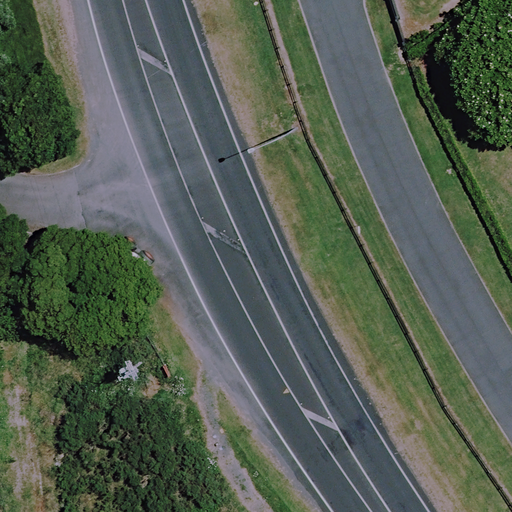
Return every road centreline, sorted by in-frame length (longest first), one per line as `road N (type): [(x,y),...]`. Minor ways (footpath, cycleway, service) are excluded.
road 1 (secondary): [(211,218),(381,511)]
road 2 (secondary): [(134,0),(211,218)]
road 3 (residential): [(211,218),(56,213),(0,184)]
